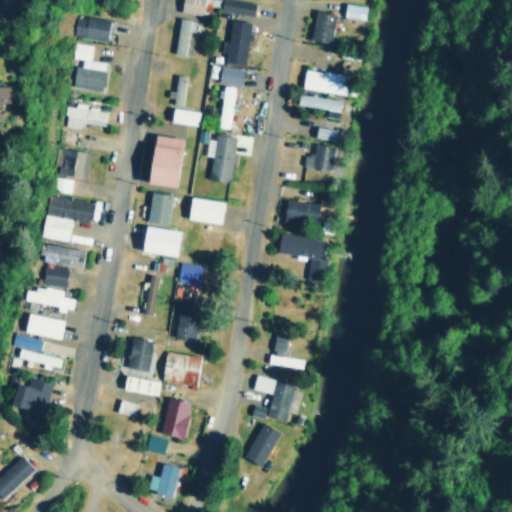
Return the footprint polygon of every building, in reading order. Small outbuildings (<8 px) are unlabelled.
[(198,13),(199,0),(178,0),(178,11),(198,13)] [(252,2),(238,0),(218,0),(217,8),(250,14),(252,2)] [(361,18),(363,5),(342,2),(340,15),(361,18)] [(333,13),(313,8),(306,38),(327,42),(333,13)] [(73,14),(70,34),(103,38),(105,18),(73,14)] [(190,19),(176,17),(170,53),(180,55),(185,29),(189,30),(190,19)] [(225,40),(219,39),(218,51),(222,52),(221,61),(242,62),(246,20),(227,18),(225,40)] [(69,85),(99,89),(103,60),(88,58),(90,43),(71,41),(69,56),(79,58),(78,65),(72,64),(69,85)] [(238,84),(240,67),(217,64),(215,81),(238,84)] [(345,73),(302,67),(299,86),(342,93),(345,73)] [(181,74),(172,73),(171,94),(170,94),(169,103),(180,103),(181,74)] [(226,127),(232,86),(220,84),(214,125),(226,127)] [(338,99),(296,91),(294,102),(324,108),(323,115),(335,117),(338,99)] [(61,125),(80,127),(80,122),(102,124),(104,109),(83,106),(83,102),(72,101),(71,105),(63,104),(61,125)] [(196,110),(169,106),(167,120),(194,124),(196,110)] [(312,135),(331,139),(333,128),(314,124),(312,135)] [(203,154),(209,155),(204,177),(226,181),(232,151),(230,151),(233,136),(208,131),(203,154)] [(171,185),(177,136),(148,133),(143,182),(171,185)] [(299,164),(328,168),(331,145),(312,142),(310,153),(301,152),(299,164)] [(85,150),(57,147),(55,173),(83,176),(85,150)] [(68,190),(69,177),(51,176),(50,189),(68,190)] [(167,192),(146,190),(144,220),(165,221),(167,192)] [(37,235),(65,239),(69,218),(84,220),(88,199),(44,193),(37,235)] [(218,221),(220,199),(185,196),(184,218),(218,221)] [(280,218),(313,222),(315,201),(282,198),(280,218)] [(137,249),(173,254),(176,228),(140,224),(137,249)] [(274,250),(307,255),(303,276),(318,279),(324,239),(276,231),(274,250)] [(81,248),(43,241),(41,252),(40,251),(39,258),(78,265),(81,248)] [(198,264),(177,260),(174,279),(195,282),(198,264)] [(62,285),(66,266),(43,261),(39,281),(62,285)] [(149,313),(153,273),(144,272),(140,312),(149,313)] [(55,304),(54,307),(69,310),(71,297),(59,295),(60,289),(23,284),(21,298),(55,304)] [(20,329),(57,337),(61,319),(25,311),(20,329)] [(194,316),(174,313),(171,335),(190,338),(194,316)] [(36,350),(39,338),(11,331),(8,343),(36,350)] [(122,365),(143,370),(149,340),(128,335),(122,365)] [(264,361),(299,368),(300,358),(279,354),(283,337),(272,335),(268,353),(266,352),(264,361)] [(58,355),(15,347),(14,357),(56,365),(58,355)] [(196,354),(161,350),(158,380),(193,384),(196,354)] [(156,381),(121,373),(119,386),(153,394),(156,381)] [(262,415),(283,419),(290,382),(251,375),(249,388),(267,391),(262,415)] [(6,404),(39,412),(47,382),(26,376),(24,384),(12,381),(6,404)] [(179,436),(187,402),(165,396),(156,431),(179,436)] [(257,464),(275,430),(258,421),(240,455),(257,464)] [(141,448),(159,452),(163,437),(145,432),(141,448)] [(0,469),(0,496),(30,467),(17,453),(0,469)] [(147,472),(143,488),(167,495),(175,466),(158,461),(154,475),(147,472)]
